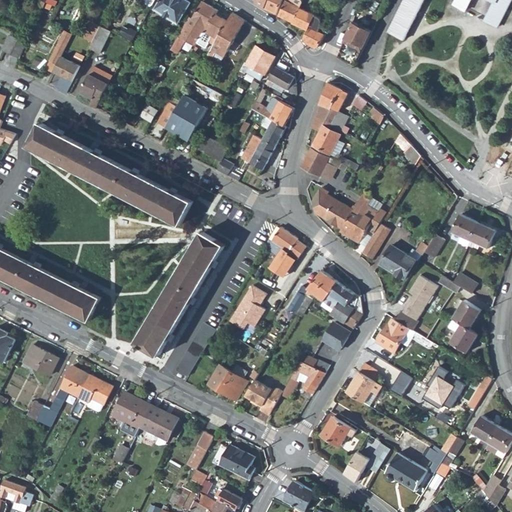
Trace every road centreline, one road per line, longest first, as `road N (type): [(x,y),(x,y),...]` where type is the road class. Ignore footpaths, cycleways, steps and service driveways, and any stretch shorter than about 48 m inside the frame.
road 1 (residential): [(265,206),(0,69)]
road 2 (residential): [(291,449),(374,303),(363,277),(291,210)]
road 3 (residential): [(511,207),(468,185),(349,70),(321,64)]
road 4 (residential): [(265,206),(162,379)]
road 5 (residential): [(162,379),(0,298)]
road 6 (residential): [(291,210),(292,171),(321,64)]
road 7 (residential): [(291,449),(162,379)]
